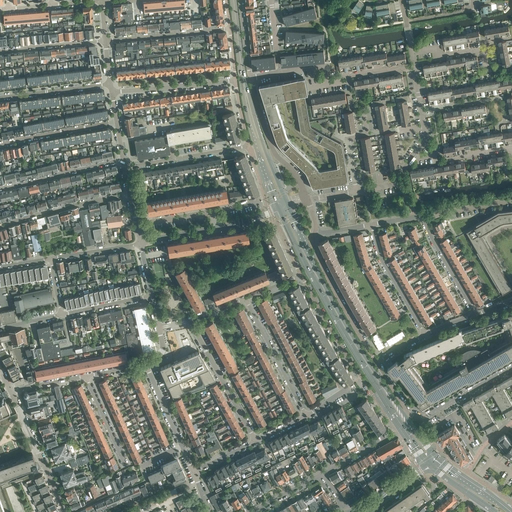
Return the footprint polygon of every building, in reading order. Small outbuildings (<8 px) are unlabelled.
[(362,4),(362,3),(359,0),(352,9),(358,13),(364,5),(362,4)] [(417,9),(415,0),(411,0),(409,1),(410,4),(406,4),(408,11),(411,10),(417,9)] [(415,0),(417,9),(426,8),(424,0),(415,0)] [(317,17),(313,2),(307,2),(308,5),(309,9),(312,19),(317,17)] [(491,2),(484,3),(485,6),(481,6),(482,8),(481,8),(481,13),(494,11),(495,11),(494,5),(491,5),(491,2)] [(112,11),(112,12),(121,11),(126,10),(132,10),(132,3),(116,5),(116,4),(116,5),(115,5),(113,5),(112,6),(112,9),(112,10),(112,11)] [(390,9),(389,6),(389,3),(388,3),(388,4),(389,4),(386,5),(386,4),(382,4),(384,15),(390,14),(391,14),(390,11),(390,9)] [(378,16),(384,15),(382,4),(378,5),(378,6),(376,7),(376,8),(374,9),(373,16),(377,16),(378,16)] [(369,6),(366,6),(365,16),(372,17),(373,6),(369,5),(369,6)] [(82,17),(84,16),(85,23),(92,22),(92,19),(93,19),(92,7),(83,8),(83,12),(82,13),(82,17)] [(121,11),(112,12),(113,15),(113,16),(113,17),(113,20),(114,20),(114,21),(120,20),(120,22),(133,21),(132,10),(126,10),(126,14),(122,14),(121,11)] [(289,14),(283,16),(286,26),(291,24),(289,14)] [(179,19),(179,17),(176,17),(172,18),(172,19),(169,19),(170,29),(180,28),(179,19)] [(93,26),(83,27),(84,32),(85,38),(95,37),(94,31),(93,26)] [(58,30),(48,31),(48,34),(49,42),(59,41),(58,33),(58,30)] [(212,44),(227,42),(227,38),(226,37),(226,36),(226,32),(213,34),(213,36),(218,35),(219,41),(213,41),(213,44),(212,44)] [(462,34),(461,34),(462,43),(463,43),(464,48),(469,47),(468,40),(468,41),(467,34),(462,35),(462,34)] [(450,36),(449,36),(450,45),(451,45),(452,50),(457,49),(455,36),(451,37),(450,36)] [(123,50),(126,50),(125,42),(114,43),(116,61),(128,60),(127,57),(124,57),(124,54),(123,50)] [(89,46),(90,57),(98,56),(98,53),(97,53),(96,46),(95,45),(89,46)] [(386,53),(380,54),(382,64),(384,64),(384,61),(387,61),(388,64),(389,67),(391,67),(390,64),(394,63),(393,56),(387,57),(386,53)] [(274,54),(273,54),(273,56),(268,57),(269,68),(276,67),(275,56),(274,54)] [(358,55),(356,56),(358,64),(359,64),(360,69),(365,68),(364,65),(363,57),(362,56),(358,57),(358,55)] [(460,55),(458,55),(460,66),(466,65),(467,71),(473,70),(471,56),(469,56),(470,58),(465,59),(465,57),(464,57),(461,58),(460,55)] [(220,56),(221,61),(222,69),(230,68),(230,64),(230,62),(229,62),(229,60),(223,61),(223,56),(220,56)] [(472,56),(471,56),(473,70),(479,69),(477,56),(472,57),(472,56)] [(214,70),(212,57),(210,57),(210,62),(204,62),(205,71),(214,70)] [(215,57),(212,57),(214,70),(222,69),(221,61),(215,61),(215,57)] [(346,57),(344,58),(346,66),(347,66),(348,71),(353,70),(350,58),(346,59),(346,57)] [(440,63),(435,64),(437,76),(443,75),(441,61),(440,61),(440,63)] [(442,61),(441,61),(443,75),(449,74),(448,68),(447,62),(442,62),(442,61)] [(431,77),(429,63),(428,63),(428,65),(423,66),(425,78),(431,77)] [(430,63),(429,63),(431,77),(437,76),(435,64),(430,64),(430,63)] [(395,76),(390,76),(392,89),(398,88),(396,74),(395,74),(395,76)] [(397,74),(396,74),(398,88),(404,87),(403,76),(402,74),(397,75),(397,74)] [(385,76),(384,76),(387,90),(392,89),(390,76),(386,77),(385,76)] [(287,136),(276,101),(276,100),(295,97),(305,95),(302,79),(260,86),(276,138),(277,141),(279,144),(281,147),(284,150),(305,171),(306,172),(306,173),(307,173),(321,171),(320,170),(319,170),(290,141),(289,140),(288,138),(287,136)] [(490,82),(487,82),(489,95),(497,93),(496,88),(496,84),(494,84),(493,82),(494,82),(494,81),(493,81),(493,79),(490,79),(490,82)] [(484,80),(481,81),(483,96),(489,95),(487,82),(484,83),(484,80)] [(475,84),(475,86),(477,93),(477,97),(483,96),(481,81),(478,81),(479,84),(475,84)] [(448,86),(445,87),(448,102),(454,101),(453,97),(452,90),(452,88),(448,89),(448,86)] [(443,90),(440,90),(442,103),(448,102),(445,87),(443,87),(443,90)] [(222,89),(224,97),(225,105),(225,108),(232,107),(232,104),(228,105),(227,97),(230,96),(229,88),(222,89)] [(436,88),(433,89),(436,104),(442,103),(440,90),(437,91),(436,88)] [(436,104),(433,89),(431,89),(431,92),(428,93),(430,105),(436,104)] [(305,95),(295,97),(301,130),(301,131),(302,132),(302,133),(303,134),(304,134),(333,150),(334,150),(334,151),(335,151),(335,152),(335,153),(336,153),(338,167),(338,168),(321,171),(307,173),(307,174),(313,187),(349,181),(342,145),(342,144),(342,143),(341,143),(341,142),(312,127),(311,127),(311,126),(310,125),(310,124),(305,95)] [(17,100),(9,102),(11,114),(19,113),(17,100)] [(398,102),(399,111),(412,109),(412,108),(408,108),(407,102),(411,102),(411,100),(398,102)] [(373,114),(374,116),(386,114),(385,105),(385,104),(372,107),(372,108),(376,108),(377,114),(373,114)] [(461,110),(463,117),(463,121),(464,121),(463,121),(487,117),(485,107),(485,105),(480,105),(480,104),(478,104),(478,106),(468,107),(468,106),(466,106),(466,108),(461,109),(461,110)] [(412,109),(399,111),(401,121),(414,119),(413,117),(410,118),(409,112),(412,111),(412,109)] [(225,129),(237,126),(233,112),(222,115),(225,129)] [(375,125),(379,125),(388,123),(386,114),(374,116),(374,118),(377,117),(379,123),(375,124),(375,125)] [(139,129),(138,125),(133,126),(132,118),(124,119),(125,128),(127,136),(134,135),(140,134),(146,133),(145,127),(139,129)] [(172,143),(183,141),(211,137),(209,125),(181,130),(181,128),(170,130),(172,143)] [(237,126),(225,129),(229,142),(240,140),(237,126)] [(493,134),(490,135),(492,147),(500,146),(499,140),(499,136),(497,137),(497,134),(496,134),(496,131),(493,132),(493,134)] [(490,132),(484,133),(486,148),(492,147),(490,135),(490,132)] [(478,138),(480,145),(480,146),(480,149),(486,148),(484,133),(481,134),(482,136),(478,137),(478,138)] [(502,133),(504,145),(504,141),(508,141),(508,144),(510,143),(508,133),(502,134),(502,133)] [(137,156),(141,159),(156,156),(158,155),(158,156),(167,154),(170,150),(167,136),(155,138),(153,138),(135,141),(137,156)] [(234,158),(238,171),(249,167),(247,162),(248,162),(247,160),(245,154),(237,157),(237,156),(234,157),(235,158),(234,158)] [(9,166),(7,167),(11,182),(16,181),(14,173),(11,173),(9,166)] [(427,168),(423,169),(425,181),(431,180),(428,166),(427,166),(427,168)] [(429,166),(428,166),(431,180),(437,179),(436,175),(435,168),(435,167),(430,167),(429,166)] [(249,167),(238,171),(243,184),(254,180),(252,175),(252,173),(251,173),(249,167)] [(410,171),(411,173),(413,183),(419,182),(416,168),(415,168),(415,170),(410,171)] [(418,168),(416,168),(419,182),(425,181),(423,169),(418,169),(418,168)] [(100,181),(97,170),(92,171),(93,179),(97,178),(97,182),(100,181)] [(254,180),(243,184),(248,198),(259,194),(257,188),(256,186),(254,180)] [(111,181),(108,181),(109,185),(110,185),(111,192),(116,192),(115,184),(112,184),(111,181)] [(71,193),(73,201),(78,199),(75,192),(73,192),(72,189),(70,189),(71,193)] [(226,189),(210,192),(212,204),(218,203),(221,202),(228,201),(226,189)] [(65,191),(68,202),(73,201),(71,193),(68,194),(67,190),(65,191)] [(229,193),(230,201),(242,199),(241,191),(229,193)] [(194,195),(196,206),(202,205),(203,206),(205,205),(212,204),(210,192),(194,195)] [(178,197),(180,209),(187,208),(189,208),(196,206),(194,195),(178,197)] [(162,200),(164,212),(171,211),(174,210),(180,209),(178,197),(162,200)] [(335,201),(339,225),(357,222),(353,198),(335,201)] [(43,209),(41,201),(38,202),(37,199),(35,199),(36,203),(38,211),(43,209)] [(162,200),(146,203),(148,215),(155,213),(155,214),(158,213),(164,212),(162,200)] [(18,203),(19,208),(22,216),(27,214),(23,202),(18,203)] [(102,220),(103,219),(107,219),(107,217),(109,217),(109,214),(107,204),(100,205),(102,220)] [(22,216),(19,208),(17,209),(16,205),(13,206),(14,209),(17,217),(22,216)] [(10,207),(8,208),(11,219),(16,217),(13,209),(11,209),(10,207)] [(77,218),(80,217),(79,211),(78,211),(78,207),(70,209),(67,210),(68,214),(69,214),(70,218),(74,217),(73,213),(76,212),(77,218)] [(80,217),(83,231),(93,229),(89,209),(79,211),(80,217)] [(511,289),(480,234),(482,232),(484,231),(486,233),(501,224),(502,223),(503,223),(511,221),(511,211),(500,213),(499,213),(498,214),(480,224),(481,224),(476,227),(467,232),(503,294),(511,289)] [(58,213),(48,216),(51,227),(61,224),(58,213)] [(114,216),(109,217),(107,217),(107,219),(108,227),(108,228),(123,226),(122,215),(118,215),(114,216)] [(33,243),(33,245),(34,251),(42,250),(38,234),(40,233),(39,230),(38,229),(36,219),(29,221),(31,230),(33,230),(34,235),(31,235),(32,239),(33,243)] [(101,228),(100,220),(92,222),(93,232),(96,247),(103,245),(101,230),(101,228)] [(15,226),(8,228),(10,236),(17,234),(15,226)] [(262,232),(269,247),(279,242),(272,227),(267,230),(266,229),(263,230),(264,231),(262,232)] [(93,229),(83,231),(86,246),(95,244),(93,229)] [(440,237),(441,238),(443,237),(445,236),(442,229),(435,232),(437,237),(440,236),(440,237)] [(233,245),(249,242),(247,232),(240,233),(240,232),(239,232),(237,232),(237,233),(231,234),(233,245)] [(354,235),(357,245),(365,243),(364,239),(365,239),(364,237),(363,237),(362,233),(354,235)] [(416,244),(417,245),(419,244),(418,243),(417,239),(419,238),(417,233),(410,236),(412,241),(415,240),(416,244)] [(217,247),(233,245),(231,234),(224,235),(224,234),(223,234),(221,235),(222,236),(215,237),(217,247)] [(201,250),(217,247),(215,237),(208,238),(208,237),(207,237),(206,237),(206,238),(199,239),(201,250)] [(443,238),(443,237),(441,238),(441,239),(442,241),(440,243),(442,247),(449,243),(446,239),(444,240),(443,238)] [(201,250),(199,239),(193,241),(193,240),(191,239),(190,240),(190,241),(183,242),(185,253),(201,250)] [(319,243),(323,251),(332,246),(328,239),(319,243)] [(169,255),(185,253),(183,242),(177,243),(177,242),(175,242),(174,243),(174,244),(167,245),(169,255)] [(269,247),(275,261),(286,257),(279,242),(269,247)] [(33,245),(33,243),(29,243),(26,244),(25,244),(27,256),(32,255),(30,245),(33,245)] [(357,245),(360,255),(368,253),(367,249),(368,249),(367,247),(366,247),(365,243),(357,245)] [(442,247),(445,252),(452,248),(449,243),(442,247)] [(418,255),(418,256),(420,255),(424,253),(425,252),(425,251),(426,251),(424,247),(422,248),(420,244),(419,245),(419,244),(417,245),(417,246),(413,248),(417,255),(418,255)] [(19,245),(13,246),(13,245),(11,245),(12,250),(13,260),(22,259),(19,245)] [(338,259),(334,251),(332,246),(323,251),(329,264),(338,259)] [(387,255),(389,258),(392,256),(390,254),(393,253),(391,248),(384,250),(385,255),(387,255)] [(445,252),(448,256),(454,253),(452,248),(445,252)] [(11,251),(4,252),(5,260),(10,260),(10,259),(12,259),(11,251)] [(135,261),(133,255),(130,256),(130,251),(125,252),(126,259),(129,259),(129,262),(131,262),(135,261)] [(420,255),(422,259),(429,256),(426,251),(425,251),(425,252),(424,253),(420,255)] [(360,255),(363,266),(371,263),(370,259),(370,256),(369,257),(368,253),(360,255)] [(448,256),(450,261),(457,257),(454,253),(448,256)] [(96,264),(97,264),(98,267),(103,266),(103,263),(108,262),(107,255),(95,257),(96,264)] [(392,257),(392,256),(389,258),(391,261),(389,262),(392,266),(398,262),(395,258),(393,259),(392,257)] [(422,259),(425,264),(432,260),(429,256),(422,259)] [(286,257),(275,261),(282,276),(292,271),(286,257)] [(450,261),(453,265),(460,262),(457,257),(450,261)] [(338,259),(329,264),(336,277),(344,272),(338,259)] [(425,264),(428,269),(434,265),(432,260),(425,264)] [(56,263),(58,273),(64,272),(63,262),(56,263)] [(392,266),(394,271),(401,267),(398,262),(392,266)] [(453,265),(456,270),(462,266),(460,262),(453,265)] [(366,272),(368,275),(376,271),(374,268),(374,267),(373,265),(372,266),(371,263),(363,266),(365,270),(363,272),(364,273),(366,272)] [(0,284),(0,286),(49,278),(47,264),(40,265),(2,271),(0,271),(0,284)] [(428,269),(430,273),(437,269),(434,265),(428,269)] [(456,270),(458,275),(465,271),(462,266),(456,270)] [(394,271),(397,275),(403,272),(401,267),(394,271)] [(175,273),(182,286),(191,281),(184,269),(175,273)] [(430,273),(433,278),(440,274),(437,269),(430,273)] [(368,275),(373,284),(381,280),(379,277),(380,276),(378,274),(378,275),(376,271),(368,275)] [(458,275),(461,279),(468,275),(465,271),(458,275)] [(255,286),(269,281),(265,272),(252,278),(255,286)] [(344,272),(336,277),(342,289),(351,284),(344,272)] [(397,275),(399,280),(406,276),(403,272),(397,275)] [(433,278),(436,282),(442,279),(440,274),(433,278)] [(461,279),(464,284),(470,280),(468,275),(461,279)] [(399,280),(402,285),(409,281),(406,276),(399,280)] [(239,283),(242,292),(255,286),(252,278),(239,283)] [(436,282),(438,287),(445,283),(442,279),(436,282)] [(373,284),(378,293),(386,289),(384,285),(385,285),(384,283),(383,283),(381,280),(373,284)] [(464,284),(466,288),(473,285),(470,280),(464,284)] [(191,281),(182,286),(189,298),(197,293),(191,281)] [(402,285),(405,289),(411,285),(409,281),(402,285)] [(226,288),(229,297),(242,292),(239,283),(226,288)] [(438,287),(441,291),(448,288),(445,283),(438,287)] [(351,284),(342,289),(349,302),(358,297),(351,284)] [(354,380),(350,374),(339,357),(337,354),(310,306),(309,304),(299,285),(290,290),(291,293),(292,293),(294,296),(293,296),(294,300),(295,299),(297,302),(296,302),(298,306),(298,305),(300,308),(295,310),(295,311),(295,312),(296,315),(295,315),(295,316),(302,312),(303,314),(303,315),(306,321),(307,321),(310,326),(309,327),(311,330),(313,333),(314,332),(317,338),(316,338),(320,345),(320,344),(324,350),(323,350),(326,356),(327,356),(329,358),(322,362),(322,363),(323,362),(324,364),(326,365),(330,363),(331,362),(333,365),(332,365),(334,369),(335,368),(336,371),(338,374),(340,376),(339,377),(341,380),(342,379),(344,382),(343,382),(345,386),(354,380)] [(405,289),(407,294),(414,290),(411,285),(405,289)] [(466,288),(469,293),(476,289),(473,285),(466,288)] [(53,302),(50,286),(47,287),(48,289),(14,296),(15,304),(12,304),(13,310),(14,309),(14,310),(17,310),(17,311),(24,309),(24,308),(53,302)] [(226,288),(213,293),(216,302),(229,297),(226,288)] [(441,291),(444,296),(450,292),(448,288),(441,291)] [(378,293),(384,302),(391,298),(389,294),(390,294),(389,292),(388,292),(386,289),(378,293)] [(469,293),(472,298),(478,294),(476,289),(469,293)] [(407,294),(410,298),(416,295),(414,290),(407,294)] [(444,296),(446,301),(453,297),(450,292),(444,296)] [(197,293),(189,298),(196,311),(204,306),(197,293)] [(472,298),(474,302),(481,298),(478,294),(472,298)] [(410,298),(413,303),(419,299),(416,295),(410,298)] [(358,297),(349,302),(356,314),(365,309),(358,297)] [(446,301),(449,305),(456,301),(453,297),(446,301)] [(384,302),(389,311),(396,306),(394,303),(395,303),(394,301),(393,301),(391,298),(384,302)] [(481,298),(474,302),(477,307),(484,303),(481,298)] [(258,303),(262,310),(270,306),(267,299),(258,303)] [(413,303),(415,308),(422,304),(419,299),(413,303)] [(449,305),(452,310),(458,306),(456,301),(449,305)] [(415,308),(418,312),(424,308),(422,304),(415,308)] [(119,329),(122,345),(128,343),(130,358),(142,353),(154,351),(144,307),(139,308),(139,306),(124,309),(126,315),(128,314),(132,332),(131,332),(131,333),(126,334),(125,328),(119,329)] [(270,323),(276,319),(277,319),(270,306),(262,310),(269,323),(270,323)] [(396,306),(389,311),(394,320),(401,315),(399,312),(400,311),(399,309),(398,310),(396,306)] [(458,306),(452,310),(454,314),(461,311),(458,306)] [(418,312),(421,317),(427,313),(424,308),(418,312)] [(0,324),(16,321),(14,310),(14,309),(13,310),(0,312),(0,324)] [(234,313),(245,333),(253,329),(243,309),(234,313)] [(365,309),(356,314),(364,326),(372,321),(365,309)] [(115,311),(117,319),(119,329),(125,328),(124,323),(120,324),(119,319),(123,318),(121,310),(115,311)] [(116,346),(122,345),(119,329),(116,330),(114,320),(117,319),(115,311),(110,312),(111,320),(112,326),(115,339),(116,346)] [(459,331),(406,354),(394,359),(395,362),(388,368),(396,378),(400,375),(420,402),(417,404),(421,410),(431,405),(429,402),(434,400),(434,401),(468,381),(469,383),(511,358),(511,312),(506,315),(507,316),(500,319),(500,318),(500,319),(465,331),(465,330),(463,331),(462,330),(461,329),(460,329),(459,330),(459,331)] [(421,317),(423,321),(430,318),(427,313),(421,317)] [(77,318),(78,325),(81,325),(83,333),(85,332),(82,317),(77,318)] [(430,318),(423,321),(426,326),(432,322),(430,318)] [(270,323),(273,328),(279,324),(276,319),(270,323)] [(204,326),(208,333),(217,329),(213,321),(204,326)] [(372,321),(364,326),(368,333),(376,328),(372,321)] [(59,330),(57,322),(52,323),(53,325),(51,325),(52,331),(59,330)] [(273,328),(275,332),(281,329),(279,324),(273,328)] [(37,328),(39,337),(51,335),(49,325),(49,326),(37,328)] [(69,341),(73,340),(68,325),(64,326),(69,341)] [(27,344),(24,329),(9,332),(13,347),(27,344)] [(208,333),(215,345),(223,341),(217,329),(208,333)] [(275,332),(278,337),(284,334),(281,329),(275,332)] [(246,334),(249,339),(255,336),(252,331),(246,334)] [(0,340),(8,338),(7,333),(0,334),(0,354),(7,367),(15,384),(24,382),(23,375),(18,377),(18,375),(20,374),(11,354),(8,354),(0,340)] [(278,337),(280,342),(287,339),(284,334),(278,337)] [(51,335),(39,337),(41,348),(36,349),(38,361),(44,360),(56,357),(53,341),(51,335)] [(249,339),(251,344),(257,341),(255,336),(249,339)] [(57,340),(53,341),(56,357),(62,356),(61,350),(59,344),(67,342),(66,338),(57,340)] [(280,342),(283,347),(289,344),(287,339),(280,342)] [(215,345),(222,358),(230,353),(223,341),(215,345)] [(251,344),(254,349),(260,345),(257,341),(251,344)] [(27,356),(31,355),(32,357),(36,356),(34,343),(30,344),(31,347),(29,347),(30,348),(25,349),(27,356)] [(283,347),(285,352),(292,349),(289,344),(283,347)] [(125,351),(118,353),(120,364),(128,362),(130,361),(128,351),(127,345),(124,345),(125,351)] [(254,349),(256,354),(263,350),(260,345),(254,349)] [(285,352),(288,357),(294,354),(292,349),(285,352)] [(256,354),(259,359),(265,355),(263,350),(256,354)] [(199,351),(160,368),(173,399),(183,395),(179,385),(178,384),(178,383),(178,382),(179,382),(179,381),(180,381),(180,380),(196,374),(196,373),(197,373),(198,373),(198,374),(199,374),(200,375),(205,386),(215,381),(199,351)] [(118,353),(110,354),(112,365),(120,364),(118,353)] [(229,370),(237,366),(230,353),(222,358),(229,370)] [(110,354),(103,356),(105,367),(112,365),(110,354)] [(288,357),(291,362),(297,359),(294,354),(288,357)] [(259,359),(261,363),(268,360),(265,355),(259,359)] [(103,356),(95,357),(97,368),(105,367),(103,356)] [(95,357),(88,358),(90,370),(97,368),(95,357)] [(88,358),(80,360),(82,371),(90,370),(88,358)] [(291,362),(293,367),(299,363),(297,359),(291,362)] [(80,360),(72,361),(75,373),(82,371),(80,360)] [(261,363),(264,368),(270,365),(268,360),(261,363)] [(72,361),(65,363),(67,374),(75,373),(72,361)] [(44,378),(42,367),(35,369),(34,363),(31,364),(34,380),(37,379),(37,380),(44,378)] [(65,363),(57,364),(59,375),(67,374),(65,363)] [(293,367),(296,372),(302,368),(299,363),(293,367)] [(57,364),(50,366),(52,377),(59,375),(57,364)] [(229,370),(231,374),(242,369),(239,364),(237,366),(229,370)] [(264,368),(267,373),(273,370),(270,365),(264,368)] [(50,366),(42,367),(44,378),(52,377),(50,366)] [(296,372),(298,376),(304,373),(302,368),(296,372)] [(267,373),(269,378),(275,375),(273,370),(267,373)] [(232,376),(234,381),(241,377),(238,372),(232,376)] [(304,373),(298,376),(301,381),(307,378),(304,373)] [(131,377),(133,382),(140,379),(138,374),(131,377)] [(269,378),(272,383),(278,380),(275,375),(269,378)] [(234,381),(237,386),(244,383),(241,377),(234,381)] [(133,382),(136,388),(143,384),(140,379),(133,382)] [(99,383),(101,388),(108,385),(106,380),(99,383)] [(272,383),(274,388),(280,385),(278,380),(272,383)] [(300,383),(302,388),(309,385),(306,380),(300,383)] [(487,396),(493,393),(503,388),(509,384),(506,380),(497,385),(496,384),(494,386),(494,387),(485,392),(487,396)] [(237,386),(240,391),(246,388),(244,383),(237,386)] [(136,388),(138,393),(145,390),(143,384),(136,388)] [(210,387),(213,392),(219,389),(216,384),(210,387)] [(74,388),(77,393),(84,390),(81,385),(74,388)] [(101,388),(104,394),(111,391),(108,385),(101,388)] [(280,385),(274,388),(277,393),(283,390),(280,385)] [(302,388),(305,393),(311,390),(309,385),(302,388)] [(53,387),(56,399),(62,397),(59,386),(58,386),(54,387),(53,387)] [(0,417),(12,412),(5,398),(4,398),(2,393),(0,388),(0,417)] [(240,391),(243,396),(249,393),(246,388),(240,391)] [(503,388),(493,393),(495,397),(505,392),(503,388)] [(213,392),(215,398),(222,394),(219,389),(213,392)] [(77,393),(79,399),(86,396),(84,390),(77,393)] [(138,393),(140,398),(147,395),(145,390),(138,393)] [(279,393),(281,398),(288,395),(285,390),(279,393)] [(305,393),(308,398),(314,395),(311,390),(305,393)] [(26,397),(26,401),(38,398),(36,391),(28,393),(27,392),(25,392),(24,394),(24,396),(26,397)] [(104,394),(106,399),(113,396),(111,391),(104,394)] [(487,396),(485,392),(475,397),(475,396),(472,398),(473,399),(463,404),(466,409),(471,405),(481,400),(484,398),(484,400),(488,398),(487,397),(487,396)] [(505,392),(495,397),(497,401),(507,396),(505,392)] [(243,396),(246,401),(252,398),(249,393),(243,396)] [(215,398),(218,403),(225,399),(222,394),(215,398)] [(140,398),(143,404),(150,400),(147,395),(140,398)] [(281,398),(284,403),(290,400),(288,395),(281,398)] [(314,395),(308,398),(310,403),(316,400),(314,395)] [(79,399),(82,404),(88,401),(86,396),(79,399)] [(106,399),(109,404),(115,401),(113,396),(106,399)] [(507,396),(497,401),(500,405),(509,399),(507,396)] [(38,398),(26,401),(28,406),(39,404),(38,398)] [(62,398),(56,400),(59,413),(65,411),(62,398)] [(174,401),(176,406),(183,403),(181,398),(174,401)] [(246,401),(249,407),(255,403),(252,398),(246,401)] [(218,403),(221,408),(228,404),(225,399),(218,403)] [(358,405),(363,411),(371,405),(367,399),(365,400),(364,399),(361,401),(362,402),(358,405)] [(509,399),(500,405),(502,409),(511,403),(509,399)] [(143,404),(145,409),(152,406),(150,400),(143,404)] [(284,403),(286,408),(293,405),(290,400),(284,403)] [(471,405),(474,409),(484,404),(481,400),(471,405)] [(82,404),(84,409),(91,406),(88,401),(82,404)] [(109,404),(111,410),(118,407),(115,401),(109,404)] [(176,406),(179,412),(186,409),(183,403),(176,406)] [(249,407),(251,412),(258,408),(255,403),(249,407)] [(511,404),(511,403),(502,409),(504,413),(511,408),(511,404)] [(221,408),(224,413),(231,409),(228,404),(221,408)] [(474,409),(476,413),(486,408),(484,404),(474,409)] [(47,405),(30,409),(30,410),(30,411),(30,412),(31,413),(31,414),(32,414),(32,417),(33,417),(35,417),(36,419),(45,416),(49,415),(47,405)] [(293,405),(286,408),(289,413),(295,410),(293,405)] [(371,405),(363,411),(371,422),(379,416),(371,405)] [(84,409),(86,415),(93,412),(91,406),(84,409)] [(145,409),(147,414),(154,411),(152,406),(145,409)] [(342,406),(337,409),(341,417),(346,414),(342,406)] [(111,410),(113,415),(120,412),(118,407),(111,410)] [(251,412),(254,417),(261,413),(258,408),(251,412)] [(277,416),(284,412),(281,408),(274,411),(277,416)] [(476,413),(478,417),(488,412),(486,408),(476,413)] [(179,412),(181,417),(188,414),(186,409),(179,412)] [(224,413),(227,418),(233,414),(231,409),(224,413)] [(337,409),(332,411),(336,419),(341,417),(337,409)] [(147,414),(150,420),(157,417),(154,411),(147,414)] [(332,411),(327,414),(331,422),(336,419),(332,411)] [(86,415),(89,420),(96,417),(93,412),(86,415)] [(113,415),(116,421),(123,418),(120,412),(113,415)] [(478,417),(480,421),(490,415),(488,412),(478,417)] [(254,417),(257,422),(263,418),(261,413),(254,417)] [(181,417),(184,422),(190,419),(188,414),(181,417)] [(227,418),(229,423),(236,419),(233,414),(227,418)] [(327,414),(322,416),(326,424),(331,422),(327,414)] [(51,422),(50,419),(51,418),(50,415),(49,415),(45,416),(46,419),(38,422),(39,426),(38,427),(39,429),(40,430),(41,430),(42,435),(46,434),(46,433),(51,431),(52,432),(54,431),(51,422)] [(480,421),(483,425),(492,419),(490,415),(480,421)] [(379,416),(371,422),(379,434),(387,427),(379,416)] [(89,420),(91,425),(98,422),(96,417),(89,420)] [(150,420),(152,425),(159,422),(157,417),(150,420)] [(116,421),(118,426),(125,423),(123,418),(116,421)] [(257,422),(260,427),(266,424),(263,418),(257,422)] [(184,422),(186,428),(193,425),(190,419),(184,422)] [(229,423),(232,428),(239,425),(236,419),(229,423)] [(483,425),(485,429),(495,423),(492,419),(483,425)] [(318,421),(313,423),(318,432),(322,429),(318,421)] [(91,425),(94,431),(100,428),(98,422),(91,425)] [(152,425),(155,430),(162,427),(159,422),(152,425)] [(118,426),(121,431),(127,428),(125,423),(118,426)] [(308,423),(303,425),(307,434),(312,432),(313,434),(308,423)] [(308,423),(313,434),(318,432),(313,423),(309,425),(308,423)] [(495,423),(485,429),(487,433),(493,430),(493,431),(499,428),(497,424),(496,425),(495,423)] [(352,426),(356,432),(353,433),(357,440),(364,437),(360,430),(359,427),(357,424),(352,426)] [(186,428),(188,433),(195,430),(193,425),(186,428)] [(232,428),(235,433),(242,430),(239,425),(232,428)] [(303,425),(299,428),(303,436),(307,434),(303,425)] [(460,434),(455,425),(437,436),(438,437),(437,437),(439,438),(441,442),(442,444),(443,445),(448,442),(459,460),(458,460),(459,461),(458,461),(460,464),(461,464),(473,457),(469,450),(467,451),(464,446),(465,445),(462,441),(460,442),(457,437),(458,437),(458,436),(460,434)] [(155,430),(157,436),(164,433),(162,427),(155,430)] [(94,431),(96,436),(103,433),(100,428),(94,431)] [(121,431),(123,437),(130,434),(127,428),(121,431)] [(299,428),(294,430),(298,438),(303,436),(299,428)] [(195,430),(188,433),(191,438),(197,435),(195,430)] [(216,438),(213,430),(208,432),(210,437),(206,438),(208,442),(216,438)] [(242,430),(235,433),(238,439),(245,435),(242,430)] [(294,430),(289,432),(293,441),(298,438),(294,430)] [(44,441),(45,441),(55,438),(54,434),(52,435),(52,433),(46,434),(42,435),(44,441)] [(96,436),(98,442),(105,438),(103,433),(96,436)] [(157,436),(159,441),(166,438),(164,433),(157,436)] [(288,433),(283,435),(287,444),(288,444),(287,443),(292,441),(288,433)] [(123,437),(125,442),(132,439),(130,434),(123,437)] [(511,442),(511,441),(505,434),(499,439),(497,441),(506,451),(506,452),(511,456),(511,442)] [(283,435),(278,438),(283,448),(283,447),(287,444),(283,435)] [(191,439),(194,445),(201,442),(198,436),(191,439)] [(55,438),(45,441),(46,443),(45,444),(46,446),(47,447),(57,443),(56,440),(57,439),(56,437),(55,438)] [(382,459),(390,454),(403,447),(398,437),(394,439),(394,440),(380,447),(377,450),(382,459)] [(98,442),(101,447),(108,444),(105,438),(98,442)] [(166,438),(159,441),(162,446),(169,443),(166,438)] [(278,438),(273,440),(278,450),(283,448),(278,438)] [(125,442),(128,447),(135,444),(132,439),(125,442)] [(278,450),(273,440),(268,443),(272,451),(277,448),(278,450)] [(358,448),(354,440),(350,442),(355,450),(358,448)] [(316,444),(324,459),(327,457),(331,464),(336,461),(330,451),(330,452),(329,451),(325,453),(322,448),(324,447),(322,442),(316,444)] [(350,442),(347,444),(351,452),(355,450),(350,442)] [(53,453),(53,455),(67,451),(70,450),(71,449),(70,446),(69,446),(67,443),(51,448),(53,452),(52,452),(53,453),(52,453),(53,453)] [(101,447),(103,452),(110,449),(108,444),(101,447)] [(128,447),(130,453),(137,450),(135,444),(128,447)] [(195,448),(198,455),(204,452),(201,445),(195,448)] [(345,445),(341,447),(346,455),(350,453),(345,445)] [(332,453),(336,460),(339,459),(341,458),(341,457),(335,447),(333,448),(335,451),(332,453)] [(346,455),(341,447),(338,449),(343,457),(346,455)] [(110,449),(103,452),(106,458),(112,455),(110,449)] [(265,449),(260,451),(266,462),(265,460),(269,457),(265,449)] [(67,451),(53,455),(54,456),(55,460),(56,460),(57,463),(62,461),(61,458),(64,457),(65,461),(75,458),(74,454),(73,454),(72,453),(71,453),(70,450),(67,451)] [(130,453),(133,458),(139,455),(137,450),(130,453)] [(319,450),(314,453),(319,462),(324,459),(319,450)] [(255,451),(250,453),(255,464),(254,462),(258,460),(261,464),(255,451)] [(255,451),(261,464),(266,462),(260,451),(256,453),(255,451)] [(373,452),(371,453),(375,460),(380,458),(376,451),(375,451),(374,451),(373,451),(373,452)] [(250,453),(245,455),(251,466),(255,464),(250,453)] [(311,453),(310,454),(316,464),(318,462),(314,455),(313,456),(311,453)] [(368,455),(366,456),(370,463),(372,462),(375,460),(371,453),(370,454),(369,454),(368,454),(368,455)] [(297,454),(295,455),(297,459),(298,458),(304,470),(309,467),(302,456),(299,458),(297,454)] [(305,457),(310,467),(315,464),(310,454),(305,457)] [(33,468),(33,469),(38,467),(36,463),(33,455),(0,466),(0,478),(4,477),(4,478),(33,468)] [(87,455),(76,459),(70,461),(72,467),(89,461),(87,455)] [(139,455),(133,458),(135,463),(142,460),(139,455)] [(245,455),(241,458),(246,468),(251,466),(245,455)] [(406,455),(401,459),(406,465),(407,465),(408,464),(411,462),(406,455)] [(103,465),(104,467),(116,462),(113,456),(106,459),(107,463),(103,465)] [(363,458),(361,459),(365,466),(370,463),(366,456),(365,457),(365,456),(364,457),(363,458)] [(281,462),(283,467),(292,462),(289,457),(281,462)] [(394,464),(392,466),(396,472),(397,472),(398,472),(399,471),(399,470),(401,469),(397,462),(393,457),(391,459),(394,464)] [(236,460),(241,471),(246,468),(241,458),(236,460)] [(161,469),(164,473),(172,470),(176,479),(173,480),(174,484),(179,482),(178,481),(180,481),(180,482),(186,479),(181,468),(180,468),(179,467),(180,466),(177,460),(176,459),(160,466),(161,469)] [(358,460),(356,462),(360,469),(365,466),(361,459),(360,459),(359,460),(358,460)] [(401,459),(397,462),(401,469),(403,467),(404,467),(405,467),(405,466),(406,465),(401,459)] [(235,461),(230,463),(235,473),(240,471),(235,461)] [(293,464),(295,467),(298,474),(303,471),(298,461),(293,464)] [(116,462),(104,467),(105,469),(107,468),(109,472),(118,467),(116,462)] [(281,462),(275,464),(277,468),(280,473),(285,481),(290,478),(283,467),(281,462)] [(360,469),(356,462),(355,462),(354,462),(354,463),(351,465),(355,472),(360,469)] [(230,463),(225,466),(230,476),(235,473),(230,463)] [(345,468),(349,475),(350,478),(353,477),(351,474),(354,472),(350,465),(345,468)] [(225,466),(220,468),(225,478),(230,476),(225,466)] [(268,472),(276,486),(280,483),(272,469),(271,466),(262,471),(264,473),(267,471),(268,472)] [(396,472),(392,466),(387,469),(392,475),(394,474),(395,474),(396,473),(396,472)] [(298,474),(295,467),(288,471),(292,477),(298,474)] [(220,468),(215,470),(220,481),(220,480),(225,478),(220,468)] [(386,469),(382,473),(386,479),(389,478),(390,477),(390,476),(391,476),(386,469)] [(58,511),(59,511),(42,474),(36,477),(34,472),(40,470),(20,478),(12,481),(11,480),(12,480),(0,484),(0,486),(9,511),(58,511)] [(62,479),(63,481),(69,479),(70,480),(74,479),(73,478),(75,477),(76,478),(81,476),(79,472),(75,474),(73,470),(60,474),(62,478),(62,479)] [(211,475),(216,484),(216,483),(220,481),(215,470),(216,473),(211,475)] [(69,479),(63,481),(63,482),(65,486),(77,482),(78,483),(87,480),(84,471),(79,472),(81,476),(76,478),(75,477),(73,478),(74,479),(70,480),(69,479)] [(119,488),(123,486),(118,471),(116,472),(117,474),(118,476),(115,477),(119,488)] [(154,473),(153,474),(156,481),(161,479),(157,472),(157,471),(154,472),(154,473)] [(329,475),(334,484),(344,478),(339,471),(338,472),(337,471),(329,475)] [(148,475),(147,475),(151,483),(156,481),(153,474),(152,473),(149,474),(150,475),(148,476),(148,475)] [(280,483),(285,481),(280,473),(278,475),(276,476),(280,483)] [(382,473),(377,476),(382,483),(382,482),(383,482),(384,482),(384,481),(386,479),(382,473)] [(211,475),(206,478),(211,487),(216,484),(211,475)] [(257,480),(259,484),(264,493),(272,488),(265,475),(263,476),(266,481),(261,483),(258,479),(257,480)] [(110,484),(109,481),(107,476),(96,480),(100,488),(105,486),(107,485),(110,484)] [(377,476),(372,479),(377,486),(379,484),(380,484),(381,484),(381,483),(382,483),(377,476)] [(377,486),(372,479),(370,477),(369,478),(370,481),(367,483),(372,489),(373,489),(374,489),(374,488),(375,488),(377,486)] [(255,497),(259,495),(255,487),(256,487),(255,486),(253,487),(248,478),(245,479),(249,486),(255,497)] [(110,484),(107,485),(105,486),(109,495),(114,493),(119,491),(114,479),(109,481),(110,484)] [(337,485),(341,491),(347,486),(345,483),(343,481),(337,485)] [(148,492),(144,483),(139,485),(143,495),(148,492)] [(242,488),(239,483),(236,485),(235,484),(231,486),(234,492),(242,488)] [(362,486),(367,493),(368,493),(369,492),(370,491),(371,490),(367,483),(362,486)] [(172,494),(185,489),(183,484),(170,490),(172,494)] [(263,493),(258,484),(255,486),(256,487),(255,487),(259,495),(263,493)] [(407,511),(432,497),(424,484),(378,511),(407,511)] [(98,495),(94,485),(86,488),(91,498),(98,495)] [(341,491),(344,495),(353,488),(355,487),(354,486),(350,488),(348,485),(347,486),(341,491)] [(67,497),(79,491),(82,490),(81,487),(75,490),(74,486),(65,490),(64,491),(66,494),(66,495),(67,497)] [(255,497),(249,486),(244,488),(250,500),(255,497)] [(314,492),(312,493),(314,498),(320,494),(324,491),(322,487),(321,487),(316,490),(315,490),(314,491),(314,492)] [(344,495),(347,499),(354,494),(352,491),(354,490),(353,488),(344,495)] [(354,494),(347,499),(351,505),(366,494),(362,488),(354,494)] [(212,496),(210,497),(213,503),(214,504),(215,507),(217,510),(218,511),(223,508),(220,503),(219,500),(220,500),(219,498),(225,494),(223,490),(221,491),(216,494),(215,494),(213,495),(212,496)] [(79,491),(67,497),(67,499),(68,498),(69,501),(71,502),(79,498),(77,494),(80,493),(79,491)] [(327,494),(324,491),(320,494),(320,495),(319,496),(320,497),(318,499),(319,500),(327,494)] [(241,505),(234,492),(231,494),(235,500),(232,502),(236,509),(241,505)] [(311,493),(307,495),(311,503),(314,501),(315,505),(318,503),(314,498),(312,493),(311,493)] [(453,493),(449,497),(454,503),(459,499),(453,493)] [(240,497),(244,504),(249,501),(245,494),(240,497)] [(307,495),(303,498),(307,505),(309,504),(311,507),(310,508),(312,511),(315,510),(311,503),(307,495)] [(198,511),(189,496),(187,496),(181,499),(175,502),(179,510),(181,510),(182,511),(198,511)] [(446,498),(444,500),(450,507),(454,503),(449,497),(446,499),(446,498)] [(303,498),(297,501),(304,511),(307,511),(306,511),(305,511),(303,507),(304,507),(305,508),(308,507),(307,505),(303,498)] [(332,502),(329,498),(324,501),(325,502),(324,503),(325,504),(322,506),(323,507),(332,502)] [(70,504),(73,510),(82,506),(85,504),(83,501),(80,502),(79,500),(70,504)] [(222,502),(220,500),(219,500),(220,503),(223,508),(225,511),(229,511),(233,510),(227,500),(222,502)] [(443,502),(441,505),(446,511),(450,507),(444,500),(442,502),(443,502)] [(304,511),(297,501),(292,504),(296,511),(297,511),(298,511),(300,511),(299,509),(300,509),(301,511),(304,511)] [(103,511),(99,502),(94,504),(97,511),(100,510),(100,511),(103,511)]
